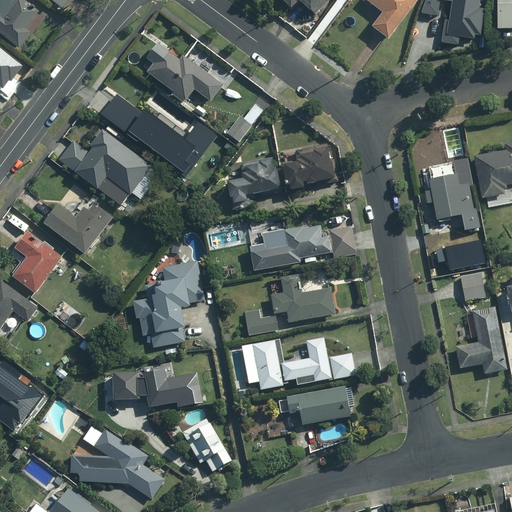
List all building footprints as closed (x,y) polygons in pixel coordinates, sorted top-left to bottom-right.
[(0,0),(0,40),(14,51),(26,35),(21,32),(35,13),(16,0),(0,0)] [(44,0),(58,10),(65,0),(44,0)] [(329,0),(280,0),(290,10),(297,3),(312,18),(329,0)] [(368,30),(387,43),(416,2),(417,0),(364,0),(363,2),(380,14),(368,30)] [(452,0),(451,11),(441,9),(437,42),(456,45),(457,38),(472,41),(473,35),(478,36),(481,12),(476,11),(477,0),(452,0)] [(511,0),(495,0),(495,33),(511,32),(511,0)] [(0,87),(1,89),(20,66),(0,50),(0,87)] [(182,58),(178,62),(163,51),(145,75),(182,102),(191,90),(209,103),(221,87),(182,58)] [(118,90),(100,111),(143,145),(146,142),(187,175),(219,135),(199,119),(187,134),(161,113),(159,116),(148,108),(145,112),(118,90)] [(237,146),(261,111),(253,106),(243,120),(240,118),(226,138),(237,146)] [(60,159),(122,205),(153,164),(105,128),(89,149),(76,138),(60,159)] [(504,152),(472,158),(480,201),(502,197),(502,192),(506,192),(505,188),(511,186),(511,144),(503,146),(504,152)] [(326,146),(294,152),(296,163),(280,166),(285,192),(337,183),(332,157),(328,157),(326,146)] [(227,201),(230,201),(231,208),(244,205),(243,199),(277,193),(272,161),(239,167),(242,182),(224,185),(227,201)] [(456,176),(426,182),(434,223),(460,218),(462,233),(478,230),(474,210),(471,211),(466,186),(458,188),(456,176)] [(91,206),(86,213),(81,209),(73,219),(56,207),(42,226),(83,257),(110,220),(91,206)] [(300,264),(299,260),(329,254),(324,225),(261,237),(263,247),(248,250),(252,273),(300,264)] [(60,261),(25,234),(13,250),(25,259),(10,279),(33,297),(60,261)] [(161,270),(164,283),(143,287),(146,301),(131,304),(134,319),(139,318),(143,337),(149,336),(152,350),(185,344),(178,312),(187,310),(186,304),(203,301),(196,263),(161,270)] [(480,274),(458,276),(461,303),(483,301),(480,274)] [(279,280),(282,295),(270,297),(273,316),(285,314),(287,325),(334,317),(329,290),(301,295),(300,292),(299,292),(296,277),(279,280)] [(36,311),(0,285),(0,326),(10,313),(26,325),(36,311)] [(471,313),(477,344),(454,348),(458,370),(481,366),(482,375),(506,371),(495,309),(471,313)] [(258,310),(243,313),(249,339),(279,333),(275,317),(260,320),(258,310)] [(283,383),(295,381),(297,389),(355,378),(350,355),(327,359),(323,339),(304,343),(308,363),(307,363),(306,361),(284,365),(279,341),(242,348),(249,386),(259,385),(261,392),(282,388),(281,380),(283,380),(283,383)] [(0,394),(6,399),(0,407),(0,416),(17,430),(45,395),(1,360),(0,362),(0,394)] [(115,398),(150,397),(152,406),(206,397),(202,374),(169,379),(167,367),(142,371),(114,370),(115,398)] [(344,388),(285,400),(291,430),(350,419),(344,388)] [(102,397),(88,397),(89,408),(102,408),(102,397)] [(206,420),(181,434),(199,466),(205,462),(212,473),(230,462),(206,420)] [(79,484),(126,486),(150,502),(163,481),(142,467),(147,459),(104,431),(93,448),(112,460),(71,457),(70,475),(76,476),(78,479),(79,484)] [(95,511),(68,491),(51,511),(95,511)]
